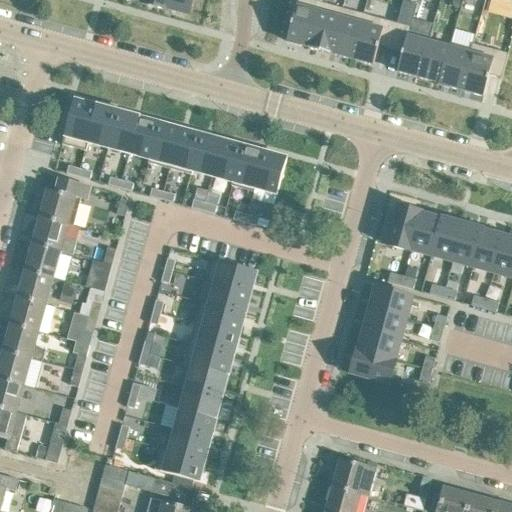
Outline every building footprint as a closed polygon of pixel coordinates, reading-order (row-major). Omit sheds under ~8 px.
[(168,0),(144,0),(144,3),(144,4),(166,10),(166,9),(168,0)] [(193,0),(168,0),(166,9),(189,15),(193,0)] [(310,0),(298,0),(287,42),(309,48),(310,48),(322,3),(310,0)] [(398,24),(391,49),(403,52),(397,72),(419,78),(429,43),(430,43),(435,25),(413,20),(418,5),(404,1),(397,24),(398,24)] [(309,48),(309,49),(331,56),(332,54),(331,54),(343,9),(322,3),(310,48),(309,48)] [(343,9),(331,54),(332,54),(352,60),(364,15),(343,9)] [(364,15),(352,60),(373,66),(379,46),(391,49),(398,24),(397,24),(364,15)] [(429,43),(419,78),(439,84),(440,84),(450,48),(449,48),(430,43),(429,43)] [(439,84),(439,85),(460,91),(472,49),(471,49),(450,43),(449,48),(450,48),(440,84),(439,84)] [(472,49),(460,91),(483,97),(489,76),(502,79),(509,54),(472,44),(471,49),(472,49)] [(74,101),(65,136),(88,142),(97,108),(74,101)] [(97,108),(88,142),(109,148),(118,113),(97,108)] [(118,113),(109,148),(130,154),(139,119),(118,113)] [(139,119),(130,154),(150,159),(160,125),(139,119)] [(160,125),(150,159),(171,165),(181,130),(160,125)] [(181,130),(171,165),(192,171),(202,136),(181,130)] [(202,136),(192,171),(213,177),(222,142),(202,136)] [(222,142),(213,177),(234,182),(243,148),(222,142)] [(243,148),(234,182),(255,188),(264,153),(243,148)] [(264,153),(255,188),(278,194),(287,160),(264,153)] [(71,167),(69,175),(78,177),(80,170),(71,167)] [(80,170),(78,177),(88,180),(90,172),(80,170)] [(112,179),(110,186),(120,189),(122,181),(112,179)] [(74,226),(81,200),(86,202),(90,188),(63,180),(60,193),(48,190),(41,217),(67,224),(74,226)] [(122,181),(120,189),(130,192),(132,184),(122,181)] [(154,190),(152,198),(162,200),(164,193),(154,190)] [(164,193),(162,200),(171,203),(173,195),(164,193)] [(117,215),(126,217),(130,202),(121,200),(117,215)] [(196,201),(194,209),(203,212),(205,204),(196,201)] [(205,204),(203,212),(213,214),(215,207),(205,204)] [(398,206),(387,246),(411,252),(411,251),(410,251),(420,214),(421,214),(422,213),(398,206)] [(237,213),(235,221),(245,223),(247,215),(237,213)] [(420,214),(410,251),(411,251),(431,256),(441,220),(440,219),(421,214),(420,214)] [(247,215),(245,223),(255,226),(257,218),(247,215)] [(63,239),(67,224),(41,217),(33,245),(60,252),(73,256),(77,243),(63,239)] [(441,220),(431,256),(452,262),(462,224),(441,218),(440,219),(441,220)] [(462,224),(452,262),(473,268),(483,231),(484,231),(484,230),(462,224)] [(483,231),(473,268),(494,274),(504,237),(484,231),(483,231)] [(511,238),(504,237),(494,274),(511,278),(511,238)] [(52,278),(60,252),(33,245),(26,271),(52,278)] [(112,267),(116,251),(108,248),(103,265),(112,267)] [(212,260),(206,283),(215,286),(215,285),(250,294),(256,272),(212,260)] [(167,261),(164,271),(172,273),(175,263),(167,261)] [(112,267),(103,265),(100,264),(97,275),(91,274),(87,289),(105,294),(112,267)] [(45,305),(52,278),(26,271),(19,298),(45,305)] [(164,271),(162,280),(169,282),(172,273),(164,271)] [(391,274),(388,283),(400,287),(403,277),(391,274)] [(403,277),(400,287),(413,290),(416,281),(403,277)] [(204,283),(199,301),(201,302),(210,305),(210,306),(244,315),(250,294),(215,285),(215,286),(206,283),(204,283)] [(442,298),(445,289),(432,285),(429,295),(442,298)] [(376,287),(369,310),(406,320),(413,297),(376,287)] [(455,302),(457,292),(445,289),(442,298),(455,302)] [(484,310),(486,300),(474,297),(471,306),(484,310)] [(37,332),(45,305),(19,298),(11,325),(37,332)] [(496,313),(499,304),(486,300),(484,310),(496,313)] [(101,304),(93,302),(89,317),(97,320),(101,304)] [(201,302),(195,324),(239,336),(244,315),(210,306),(210,305),(201,302)] [(155,303),(153,312),(161,314),(163,305),(155,303)] [(369,310),(364,331),(401,341),(406,320),(369,310)] [(153,312),(150,322),(158,324),(161,314),(153,312)] [(97,320),(89,317),(75,313),(68,340),(77,342),(77,343),(90,346),(97,320)] [(437,315),(434,328),(444,331),(447,318),(437,315)] [(195,324),(189,345),(233,357),(239,336),(195,324)] [(33,347),(37,332),(11,325),(4,353),(30,360),(42,363),(46,351),(33,347)] [(444,331),(434,328),(431,341),(440,343),(444,331)] [(358,351),(358,352),(395,362),(395,361),(401,341),(364,331),(358,351)] [(82,374),(90,346),(77,343),(74,353),(78,355),(74,372),(82,374)] [(144,344),(141,354),(149,356),(152,346),(144,344)] [(189,345),(183,367),(188,368),(192,369),(193,368),(227,378),(233,357),(189,345)] [(357,351),(350,375),(390,385),(396,361),(395,361),(395,362),(358,352),(358,351),(357,351)] [(0,380),(23,386),(30,360),(4,353),(0,365),(0,380)] [(141,354),(139,364),(146,366),(149,356),(141,354)] [(426,357),(423,370),(432,372),(436,360),(426,357)] [(188,368),(182,388),(187,389),(222,398),(227,378),(193,368),(192,369),(188,368)] [(432,372),(423,370),(419,382),(429,385),(432,372)] [(79,388),(82,374),(74,372),(70,386),(79,388)] [(0,408),(15,413),(23,386),(0,380),(0,408)] [(133,386),(130,396),(138,398),(140,388),(133,386)] [(187,389),(181,410),(216,419),(222,398),(187,389)] [(130,396),(127,405),(135,407),(138,398),(130,396)] [(17,453),(27,416),(15,413),(0,408),(0,437),(8,440),(5,450),(17,453)] [(56,423),(56,424),(68,428),(72,412),(63,409),(59,424),(56,423)] [(181,410),(175,431),(210,440),(216,419),(181,410)] [(58,464),(68,428),(56,424),(46,461),(58,464)] [(121,428),(119,437),(126,439),(129,430),(121,428)] [(170,450),(170,451),(204,461),(210,440),(175,431),(170,450)] [(119,437),(116,447),(124,449),(126,439),(119,437)] [(161,448),(154,471),(198,483),(204,461),(170,451),(170,450),(161,448)] [(370,497),(377,471),(341,460),(333,487),(360,494),(370,497)] [(106,466),(103,477),(126,483),(127,480),(129,472),(106,466)] [(16,492),(19,481),(0,475),(0,511),(2,502),(6,490),(16,492)] [(123,495),(126,483),(103,477),(100,488),(123,495)] [(151,498),(147,511),(190,511),(191,510),(181,507),(186,487),(156,479),(154,487),(152,492),(175,498),(174,505),(151,498)] [(430,485),(422,483),(418,498),(426,500),(430,485)] [(355,511),(360,494),(333,487),(326,511),(355,511)] [(120,506),(123,495),(100,488),(97,500),(120,506)] [(466,511),(471,496),(472,492),(458,488),(457,492),(444,489),(437,511),(466,511)] [(495,511),(497,504),(471,496),(466,511),(495,511)] [(63,511),(66,503),(54,500),(51,511),(63,511)] [(97,511),(118,511),(120,506),(97,500),(94,511),(97,511)] [(75,511),(77,506),(66,503),(63,511),(75,511)]
